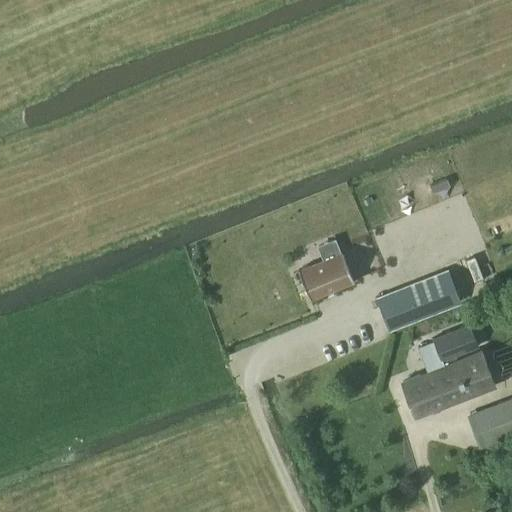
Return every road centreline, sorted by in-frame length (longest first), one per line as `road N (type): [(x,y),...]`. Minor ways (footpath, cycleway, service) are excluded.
road 1 (track): [(300,511),(256,416),(256,359),(361,303),(375,269),(475,232)]
road 2 (track): [(433,511),(416,426),(511,389)]
